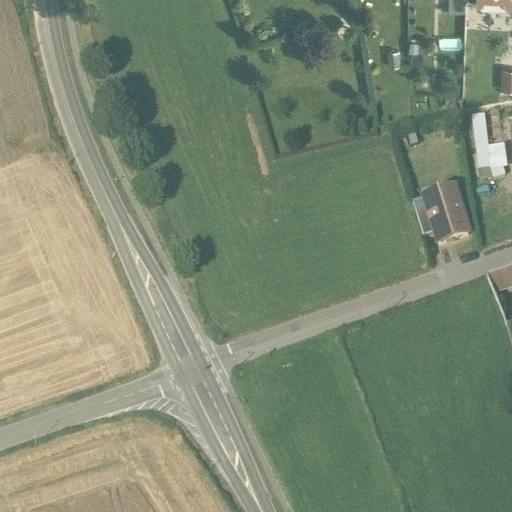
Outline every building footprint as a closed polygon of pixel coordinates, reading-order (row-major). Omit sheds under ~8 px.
[(511,70),(502,71),(502,94),(511,94),(511,70)] [(491,112),(477,113),(480,176),(494,175),(491,112)] [(435,234),(439,245),(468,236),(453,190),(424,199),(435,234)] [(435,234),(424,199),(413,203),(424,237),(435,234)] [(511,268),(484,278),(500,317),(504,329),(511,326),(511,319),(501,289),(511,284),(511,268)]
